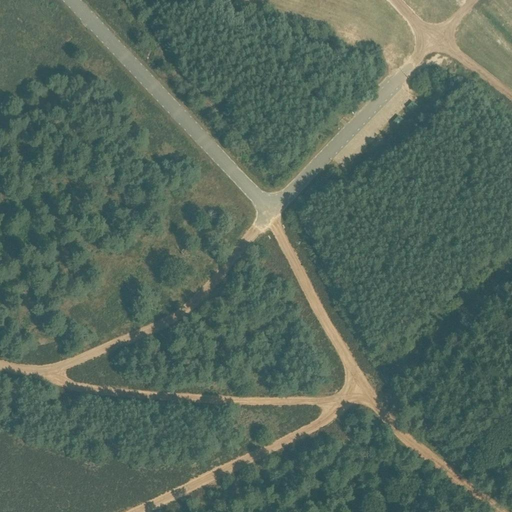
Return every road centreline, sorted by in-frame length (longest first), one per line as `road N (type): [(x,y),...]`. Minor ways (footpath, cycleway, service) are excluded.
road 1 (track): [(0,364),(88,389),(345,402)]
road 2 (track): [(39,374),(174,317),(256,229),(266,202)]
road 3 (track): [(345,402),(304,432),(137,511)]
road 4 (track): [(266,214),(344,357),(351,375),(345,402)]
road 5 (unknown): [(365,393),(511,272)]
road 6 (track): [(511,97),(390,0)]
